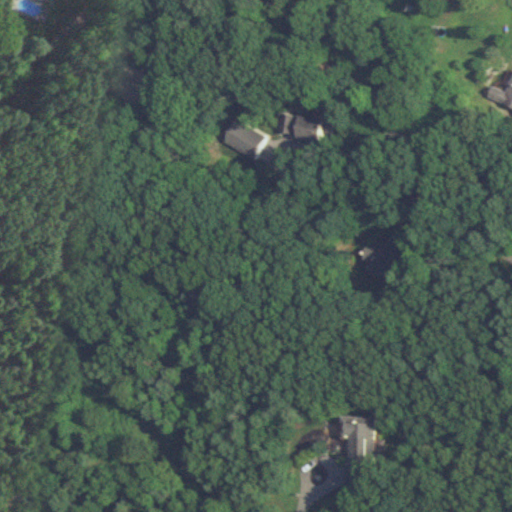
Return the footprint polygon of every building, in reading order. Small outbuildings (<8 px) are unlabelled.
[(511,80),(507,91),(497,87),(491,100),(511,109),(511,80)] [(345,125),(288,112),(283,133),(333,145),(335,135),(342,136),(345,125)] [(259,161),(272,138),(241,121),(228,144),(259,161)] [(405,278),(415,245),(398,239),(396,245),(376,239),(367,267),(405,278)] [(381,469),(384,417),(348,415),(347,437),(355,437),(351,487),(371,488),(372,468),(381,469)]
